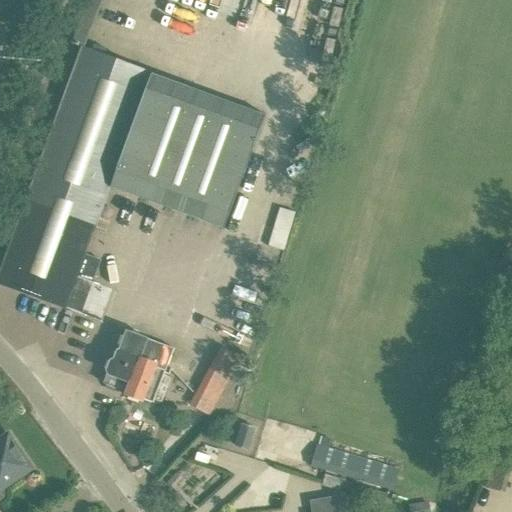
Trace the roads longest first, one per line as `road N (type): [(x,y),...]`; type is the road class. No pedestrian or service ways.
road 1 (track): [(435,0),(295,486)]
road 2 (unknown): [(55,424),(133,291),(186,272),(231,242),(262,178),(274,109)]
road 3 (unknown): [(274,109),(153,59),(131,37),(125,0)]
road 4 (unclassified): [(127,511),(0,360)]
